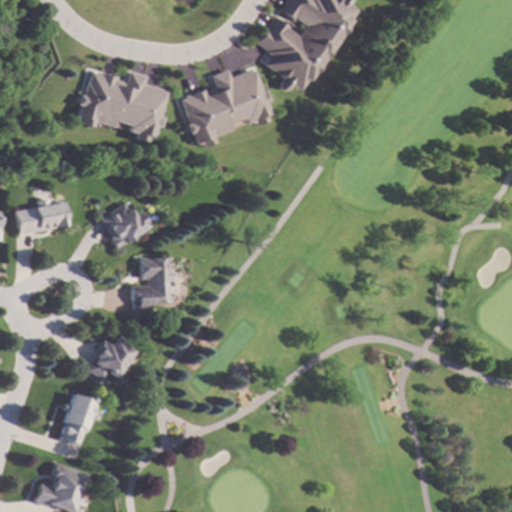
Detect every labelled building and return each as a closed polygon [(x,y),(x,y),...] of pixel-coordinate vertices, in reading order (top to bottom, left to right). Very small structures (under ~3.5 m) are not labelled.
[(347,0),(343,6),(352,11),(297,93),(287,87),(284,91),(276,91),(275,83),(280,76),(260,63),(265,55),(260,52),(250,45),(246,43),(257,26),(265,14),(294,33),(297,28),(272,11),(273,10),(279,0),(347,0)] [(258,92),(260,91),(264,100),(261,102),(265,113),(260,115),(262,120),(249,125),(248,122),(208,137),(209,142),(197,147),(195,142),(190,144),(185,132),(183,133),(179,124),(182,123),(177,111),(178,111),(174,99),(183,95),(182,94),(184,93),(198,87),(199,90),(209,86),(205,75),(207,74),(219,69),(221,68),(224,76),(236,71),(243,69),(243,71),(249,69),(258,92)] [(127,72),(138,74),(140,75),(139,76),(137,84),(150,87),(156,89),(156,91),(160,92),(155,116),(157,117),(154,126),(151,126),(148,137),(143,136),(142,141),(129,138),(130,131),(88,121),(86,126),(74,122),(75,117),(70,116),(73,105),(70,104),(73,94),(77,94),(80,82),(81,82),(84,71),(97,74),(97,73),(98,74),(109,76),(110,77),(110,80),(115,81),(117,85),(117,86),(120,87),(123,71),(127,72)] [(44,204),(58,201),(63,226),(30,231),(15,234),(14,234),(10,211),(32,207),(31,200),(43,198),(44,204)] [(122,210),(125,208),(130,216),(136,212),(141,221),(140,222),(143,227),(112,248),(101,232),(95,222),(93,219),(118,203),(122,210)] [(165,303),(145,303),(145,311),(128,312),(128,310),(127,288),(127,286),(142,285),(142,280),(134,280),(134,258),(165,257),(165,303)] [(130,352),(112,379),(102,373),(97,380),(81,370),(83,367),(98,343),(103,335),(130,352)] [(91,401),(76,442),(75,446),(56,439),(51,438),(67,393),(91,401)] [(84,475),(79,488),(76,487),(67,511),(64,511),(30,499),(29,499),(35,482),(42,485),(50,463),(84,475)]
